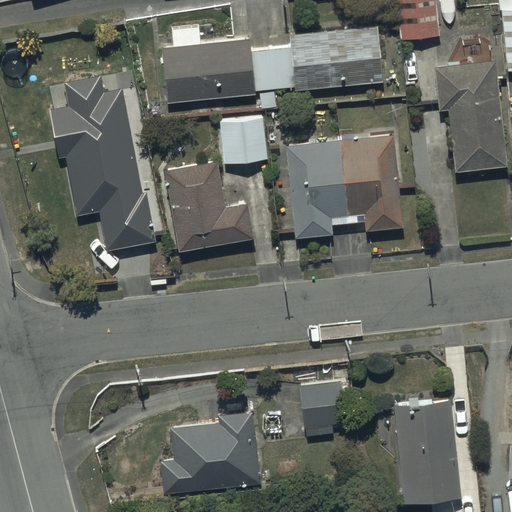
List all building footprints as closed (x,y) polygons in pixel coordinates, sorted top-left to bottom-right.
[(433,0),(394,0),(400,37),(438,32),(433,0)] [(511,0),(497,0),(498,8),(501,8),(506,68),(511,67),(511,0)] [(273,87),(335,83),(336,89),(345,88),(345,83),(381,80),(376,24),(287,31),(288,44),(250,47),(249,35),(200,39),(199,25),(171,27),(172,44),(161,45),(165,100),(258,92),(259,106),(274,105),(273,87)] [(506,162),(494,57),(432,64),(437,107),(446,106),(454,168),(506,162)] [(141,192),(121,86),(103,90),(100,74),(63,82),(67,103),(48,107),(57,156),(65,155),(76,213),(97,209),(105,248),(154,239),(145,191),(141,192)] [(262,113),(218,118),(223,161),(267,156),(262,113)] [(401,224),(392,133),(285,143),(293,236),(330,233),(329,229),(364,226),(365,228),(401,224)] [(215,159),(163,168),(178,248),(253,235),(246,201),(223,205),(215,159)] [(344,379),(302,385),(309,435),(337,431),(336,423),(350,421),(344,379)] [(449,396),(392,402),(402,500),(460,493),(449,396)] [(158,457),(162,490),(260,479),(252,408),(217,412),(217,418),(169,423),(173,455),(158,457)]
